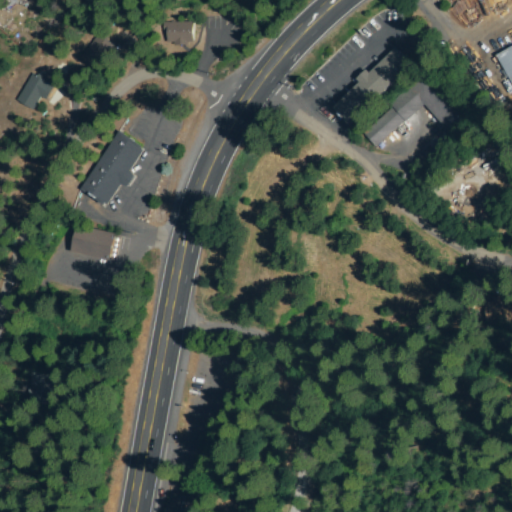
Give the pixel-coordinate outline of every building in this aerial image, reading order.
[(15,3),(12,0),(0,0),(0,6),(5,12),(15,3)] [(168,24),(191,24),(190,43),(168,42),(168,24)] [(96,72),(80,56),(100,35),(116,51),(96,72)] [(511,84),(496,56),(511,46),(511,84)] [(335,109),(396,50),(412,66),(351,125),(335,109)] [(451,132),(424,103),(378,147),(364,132),(432,68),(472,111),(451,132)] [(16,96),(36,74),(51,88),(32,110),(16,96)] [(144,151),(109,206),(82,188),(118,133),(144,151)] [(430,202),(439,201),(439,217),(430,218),(430,202)] [(119,234),(110,262),(71,250),(80,222),(119,234)] [(452,315),(470,296),(479,305),(461,324),(452,315)] [(511,300),(511,327),(486,327),(487,300),(511,300)] [(28,373),(51,372),(53,401),(31,403),(28,373)] [(203,511),(171,511),(186,482),(212,495),(203,511)]
